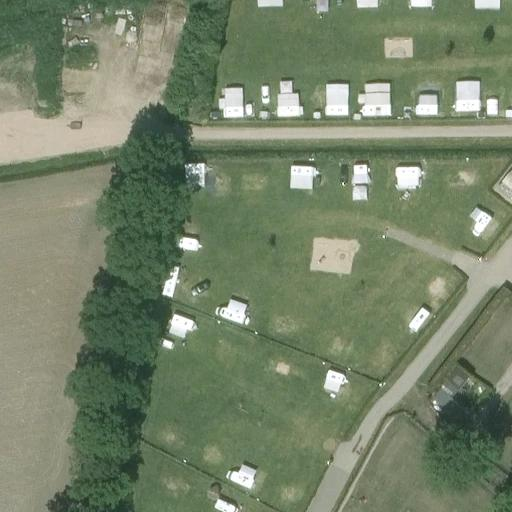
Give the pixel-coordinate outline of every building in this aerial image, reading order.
[(511,203),(511,192),(502,185),(497,191),(511,203)] [(502,367),(511,355),(511,338),(505,332),(487,353),(502,367)] [(419,422),(400,425),(404,453),(423,450),(419,422)] [(486,448),(509,468),(511,464),(511,430),(506,425),(486,448)] [(380,507),(392,484),(373,474),(361,497),(380,507)]
